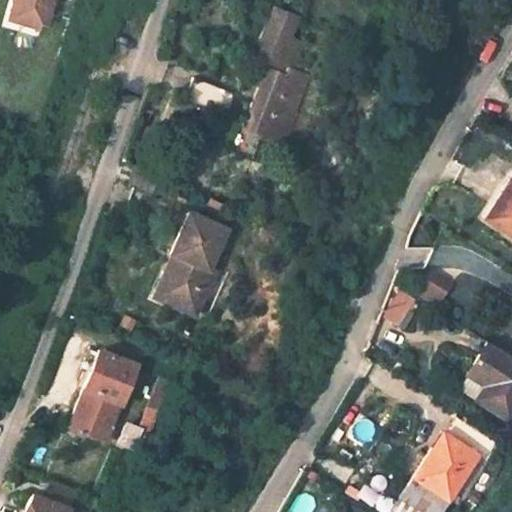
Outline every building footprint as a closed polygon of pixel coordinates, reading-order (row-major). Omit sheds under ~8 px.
[(23,0),(16,0),(11,17),(43,26),(44,20),(20,13),(23,0)] [(54,0),(23,0),(20,13),(44,20),(49,21),(54,0)] [(182,104),(242,125),(265,136),(282,143),(305,82),(309,72),(293,66),(302,41),(288,35),(294,18),(267,7),(254,40),(262,43),(256,59),(278,67),(276,71),(267,67),(264,75),(254,99),(192,76),(182,104)] [(511,173),(484,217),(511,235),(511,173)] [(223,228),(181,211),(164,255),(171,258),(154,300),(191,315),(209,270),(206,270),(223,228)] [(171,258),(164,255),(147,297),(154,300),(171,258)] [(447,285),(425,271),(412,292),(435,305),(447,285)] [(397,290),(381,316),(396,326),(412,300),(397,290)] [(511,357),(486,341),(471,366),(489,376),(483,385),(474,398),(509,421),(511,415),(511,357)] [(87,344),(78,368),(88,372),(97,348),(87,344)] [(88,372),(68,424),(106,439),(134,363),(97,348),(88,372)] [(471,366),(466,374),(483,385),(489,376),(471,366)] [(414,478),(400,499),(420,511),(440,511),(489,438),(454,416),(444,433),(440,431),(411,476),(414,478)] [(125,421),(116,444),(134,450),(143,427),(125,421)] [(47,500),(24,492),(16,511),(80,511),(67,507),(73,491),(53,484),(47,500)]
